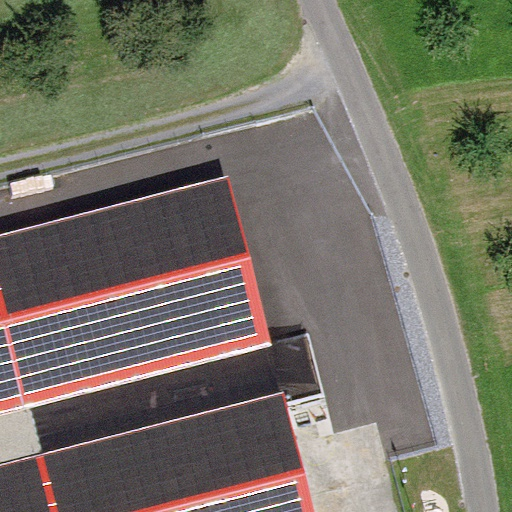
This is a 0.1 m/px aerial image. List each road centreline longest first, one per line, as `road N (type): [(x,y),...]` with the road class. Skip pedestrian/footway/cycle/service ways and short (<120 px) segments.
road 1 (residential): [(321,0),(423,243),(481,422),(491,511)]
road 2 (track): [(0,174),(263,110),(305,87),(333,26)]
